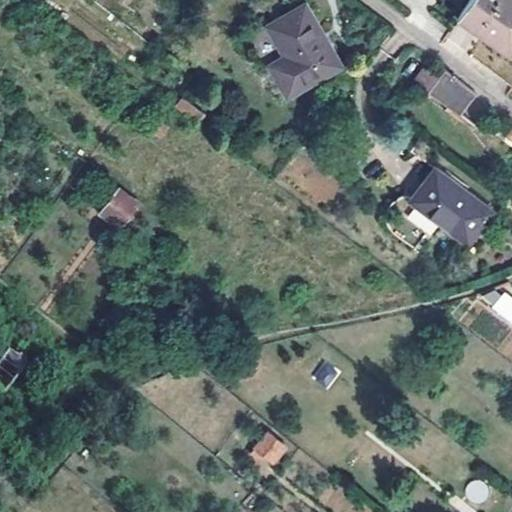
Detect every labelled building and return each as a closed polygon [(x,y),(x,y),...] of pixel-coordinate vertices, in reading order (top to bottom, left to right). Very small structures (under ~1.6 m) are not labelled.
[(508,51),(511,45),(511,0),(470,0),(458,17),(475,29),(508,51)] [(336,75),(303,11),(266,30),(283,64),(262,74),(276,104),(336,75)] [(420,89),(431,97),(463,122),(480,99),(448,74),(441,83),(431,74),(420,89)] [(192,118),(200,109),(190,101),(182,110),(192,118)] [(200,109),(192,118),(205,128),(213,118),(200,109)] [(165,127),(156,139),(169,148),(177,137),(165,127)] [(493,212),(436,168),(412,200),(469,245),(493,212)] [(118,193),(97,219),(117,235),(138,208),(118,193)] [(511,299),(504,294),(496,304),(511,316),(511,299)] [(0,351),(0,399),(24,370),(0,351)] [(328,389),(341,371),(324,359),(311,378),(328,389)] [(250,450),(272,468),(289,448),(267,430),(250,450)] [(485,503),(487,483),(466,481),(464,501),(485,503)]
